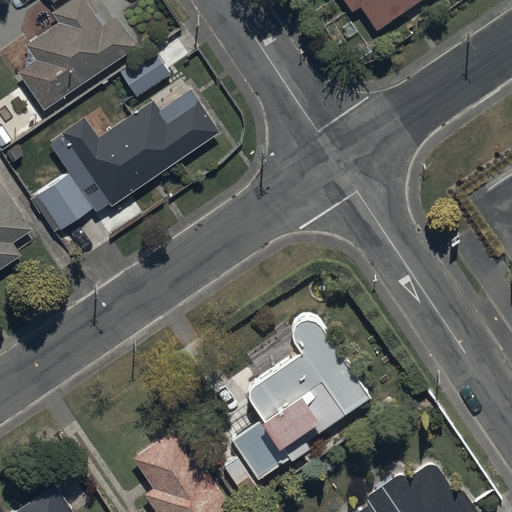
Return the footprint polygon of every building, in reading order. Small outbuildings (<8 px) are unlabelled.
[(45,105),(138,40),(118,10),(104,20),(89,0),(60,0),(52,6),(60,17),(27,40),(36,54),(18,67),(45,105)] [(347,0),(352,6),(359,1),(376,24),(409,0),(347,0)] [(0,43),(9,38),(0,24),(0,43)] [(155,47),(153,48),(121,68),(136,92),(171,71),(155,47)] [(86,111),(63,127),(111,200),(220,128),(191,85),(162,105),(155,95),(100,132),(86,111)] [(75,167),(38,190),(60,225),(97,202),(75,167)] [(34,221),(0,172),(0,263),(23,247),(14,235),(34,221)] [(301,434),(369,386),(319,315),(319,314),(318,313),(317,312),(316,312),(315,311),(314,311),(313,310),(312,310),(311,309),(309,309),(308,309),(307,309),(306,309),(305,309),(303,310),(302,310),(301,311),(300,311),(299,312),(298,312),(297,313),(296,314),(296,315),(295,316),(294,317),(294,318),(293,319),(293,320),(293,321),(292,322),(292,324),(292,325),(292,326),(292,327),(293,328),(304,345),(257,376),(256,376),(256,377),(255,377),(254,378),(253,379),(253,380),(252,380),(252,381),(251,382),(251,383),(250,384),(250,385),(250,386),(250,387),(250,388),(250,389),(250,390),(250,391),(250,392),(251,392),(251,393),(251,394),(264,412),(232,434),(259,475),(307,443),(301,434)] [(232,511),(238,508),(177,422),(133,454),(153,483),(144,490),(159,511),(232,511)] [(477,511),(480,510),(462,484),(452,483),(433,455),(415,468),(410,461),(364,492),(368,498),(347,511),(477,511)] [(50,480),(6,511),(74,511),(73,510),(77,507),(61,483),(55,488),(50,480)]
